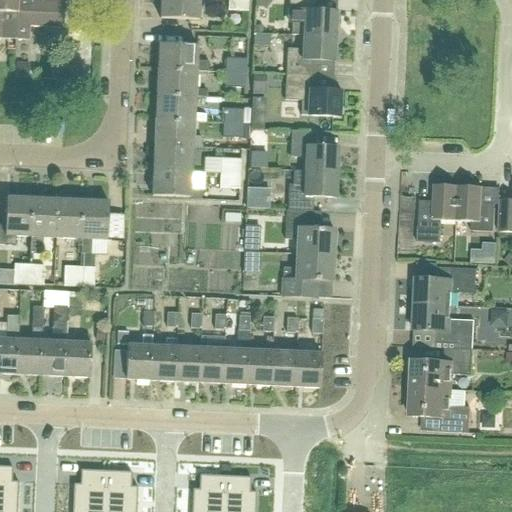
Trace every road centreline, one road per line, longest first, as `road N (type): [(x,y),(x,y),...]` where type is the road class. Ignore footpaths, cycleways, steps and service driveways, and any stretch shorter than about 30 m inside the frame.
road 1 (residential): [(292,425),(337,423),(362,403),(376,162)]
road 2 (residential): [(376,162),(503,166),(511,0)]
road 3 (residential): [(0,154),(80,155),(108,141),(121,0)]
road 4 (residential): [(376,162),(383,0)]
road 5 (residential): [(165,421),(292,425)]
